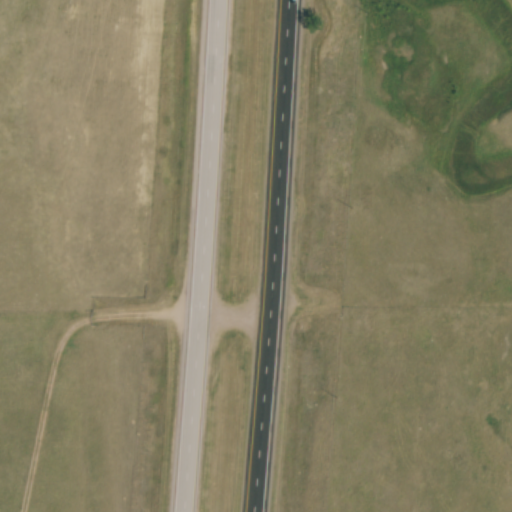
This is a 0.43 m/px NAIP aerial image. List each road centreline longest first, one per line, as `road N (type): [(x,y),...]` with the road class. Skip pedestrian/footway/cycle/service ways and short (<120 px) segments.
road 1 (trunk): [(218,0),(182,511)]
road 2 (trunk): [(257,511),(289,0)]
